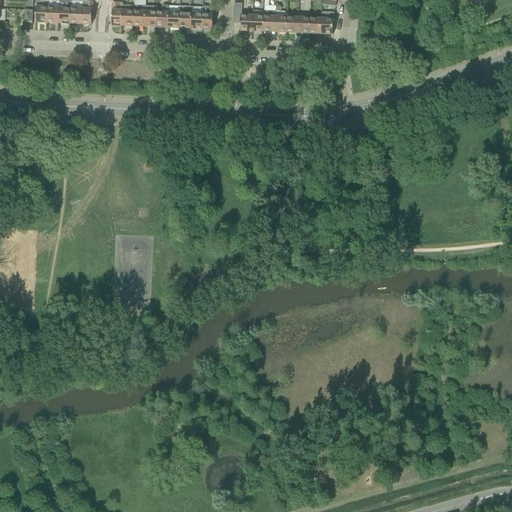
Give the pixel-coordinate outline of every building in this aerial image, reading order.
[(35,13),(35,23),(47,24),(48,8),(48,3),(40,3),(40,0),(35,0),(36,8),(35,13)] [(59,0),(60,9),(59,24),(70,25),(70,9),(71,2),(71,1),(65,1),(64,0),(59,0)] [(82,0),(82,2),(81,25),(91,25),(92,3),(92,0),(82,0)] [(71,2),(70,25),(81,25),(82,2),(71,2)] [(112,26),(122,27),(122,11),(123,4),(113,3),(112,26)] [(240,32),(251,32),(252,17),(241,16),(242,4),(234,4),(233,9),(232,24),(240,25),(240,32)] [(122,11),(122,27),(133,27),(134,12),(134,7),(123,6),(122,11)] [(157,13),(156,28),(168,28),(168,13),(169,6),(162,6),(162,13),(157,13)] [(168,28),(179,29),(180,7),(169,6),(168,13),(168,28)] [(134,12),(133,27),(145,28),(145,12),(146,7),(134,7),(134,12)] [(145,12),(145,28),(156,28),(157,13),(157,8),(146,7),(145,12)] [(179,29),(191,29),(191,14),(192,9),(192,7),(180,7),(179,29)] [(203,15),(202,30),(212,30),(213,7),(208,7),(203,7),(203,9),(203,15)] [(47,24),(59,24),(60,9),(48,8),(47,24)] [(191,14),(191,29),(202,30),(203,15),(203,9),(192,9),(191,14)] [(24,23),(32,23),(33,11),(25,11),(24,23)] [(252,17),(251,32),(263,32),(264,17),(264,12),(252,12),(252,17)] [(264,17),(263,32),(274,33),(275,18),(275,13),(264,12),(264,17)] [(321,20),(320,35),(332,35),(333,20),(334,14),(321,13),(321,20)] [(274,33),(286,33),(287,18),(275,18),(274,33)] [(286,33),(297,34),(298,19),(287,18),(286,33)] [(297,34),(309,34),(309,19),(298,19),(297,34)] [(309,34),(320,35),(321,20),(309,19),(309,34)]
